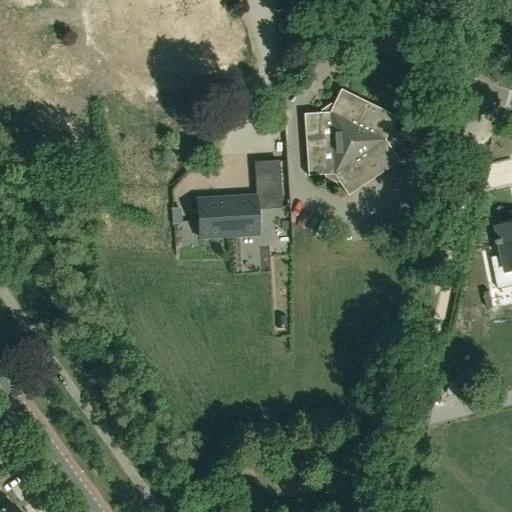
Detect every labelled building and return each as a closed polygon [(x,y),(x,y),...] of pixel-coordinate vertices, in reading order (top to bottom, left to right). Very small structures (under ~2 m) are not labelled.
[(149,48),(156,46),(144,0),(121,0),(126,17),(140,14),(149,48)] [(145,0),(159,46),(178,40),(166,0),(145,0)] [(227,0),(175,0),(185,37),(234,24),(227,0)] [(396,116),(339,88),(332,102),(331,101),(321,108),(321,111),(305,112),(308,175),(324,174),(325,176),(336,182),(339,180),(348,193),(399,160),(390,146),(401,138),(388,132),(396,116)] [(254,163),(255,175),(279,174),(278,161),(254,163)] [(211,198),(213,236),(273,232),(270,195),(211,198)] [(502,255),(491,257),(498,290),(511,286),(511,223),(496,227),(502,255)]
